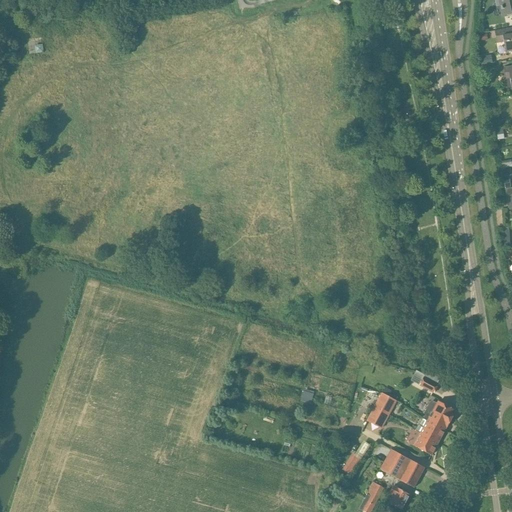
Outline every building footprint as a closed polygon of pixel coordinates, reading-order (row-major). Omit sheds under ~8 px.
[(511,0),(500,0),(504,16),(511,13),(511,0)] [(511,34),(510,34),(510,28),(495,31),(497,43),(504,42),(505,53),(511,51),(511,34)] [(492,55),(480,56),(481,65),(493,63),(492,55)] [(439,384),(425,377),(420,385),(434,392),(436,388),(439,384)] [(314,393),(304,390),(301,399),(312,402),(314,393)] [(375,407),(389,414),(397,400),(382,393),(375,407)] [(428,421),(445,430),(456,411),(438,401),(437,404),(431,401),(424,414),(426,415),(424,419),(428,421)] [(389,414),(375,407),(368,420),(382,428),(389,414)] [(421,433),(438,442),(445,430),(428,421),(421,433)] [(431,455),(438,442),(421,433),(420,434),(413,430),(406,441),(431,455)] [(425,468),(392,449),(381,470),(414,488),(425,468)] [(344,466),(349,470),(359,457),(355,454),(344,466)] [(371,511),(384,488),(373,483),(367,494),(359,509),(358,511),(363,511),(364,511),(365,511),(371,511)] [(410,495),(394,486),(390,493),(392,494),(391,496),(393,497),(390,503),(402,510),(410,495)]
